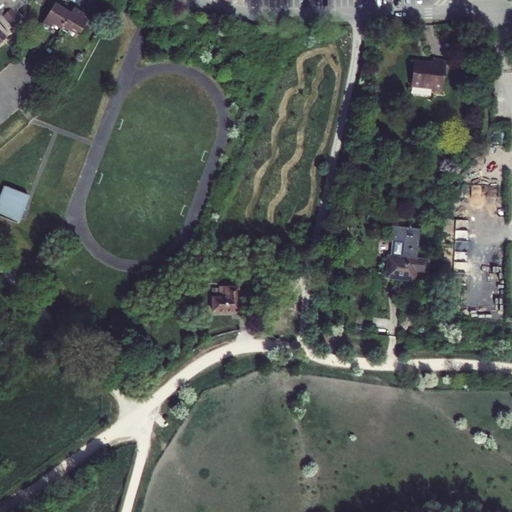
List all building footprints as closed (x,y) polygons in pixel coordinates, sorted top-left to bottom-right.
[(0,0),(0,45),(15,33),(0,15),(0,14),(3,12),(15,26),(31,13),(24,6),(31,0),(0,0)] [(89,25),(99,9),(85,0),(82,0),(80,4),(73,0),(62,0),(51,18),(59,23),(64,15),(80,25),(83,21),(89,25)] [(441,88),(445,56),(432,55),(431,62),(426,61),(426,58),(413,57),(410,82),(430,85),(430,87),(441,88)] [(30,195),(5,185),(0,197),(0,212),(20,221),(22,214),(30,195)] [(389,251),(386,274),(396,276),(414,278),(415,266),(425,267),(426,255),(416,254),(420,226),(392,222),(389,251)] [(210,293),(211,309),(240,309),(239,283),(218,282),(219,293),(210,293)]
